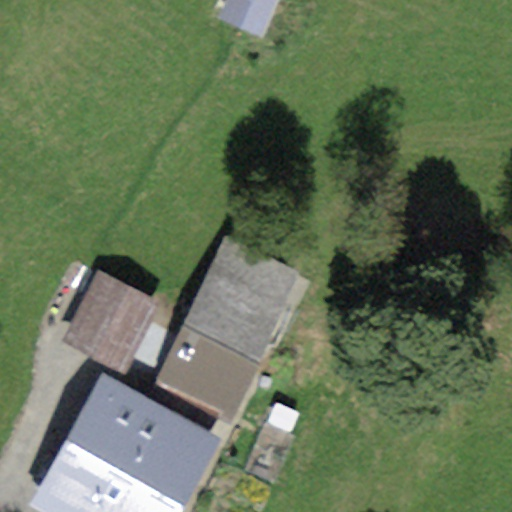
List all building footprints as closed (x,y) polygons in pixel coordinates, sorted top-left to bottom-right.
[(225,0),(213,26),(258,47),(280,0),(225,0)] [(190,327),(162,384),(210,409),(287,271),(232,242),(190,327)] [(101,279),(72,336),(120,361),(150,304),(101,279)] [(162,384),(145,411),(196,439),(210,409),(162,384)] [(50,496),(79,511),(156,511),(196,439),(145,411),(108,391),(50,496)]
